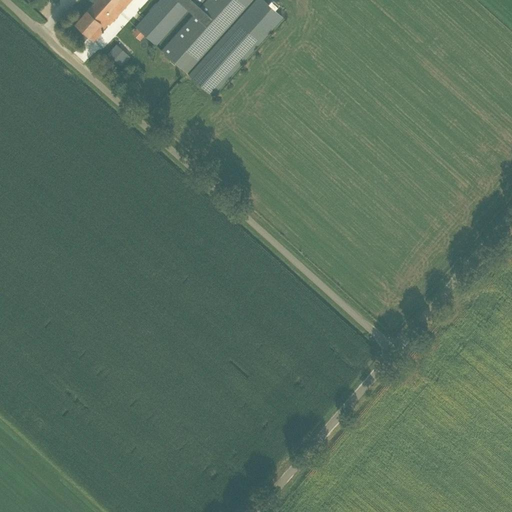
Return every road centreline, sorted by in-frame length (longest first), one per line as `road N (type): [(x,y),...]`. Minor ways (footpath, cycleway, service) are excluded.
road 1 (unclassified): [(394,351),(4,0)]
road 2 (unclassified): [(261,511),(394,351)]
road 3 (unclassified): [(394,351),(511,214)]
